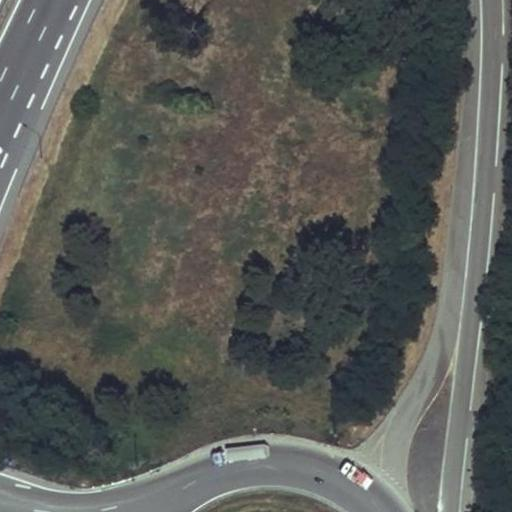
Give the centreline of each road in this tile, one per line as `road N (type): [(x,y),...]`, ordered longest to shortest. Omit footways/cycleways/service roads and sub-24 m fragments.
road 1 (motorway): [(450,511),(486,182),(492,0)]
road 2 (trunk): [(386,511),(339,472),(298,459),(255,457),(213,467),(175,489)]
